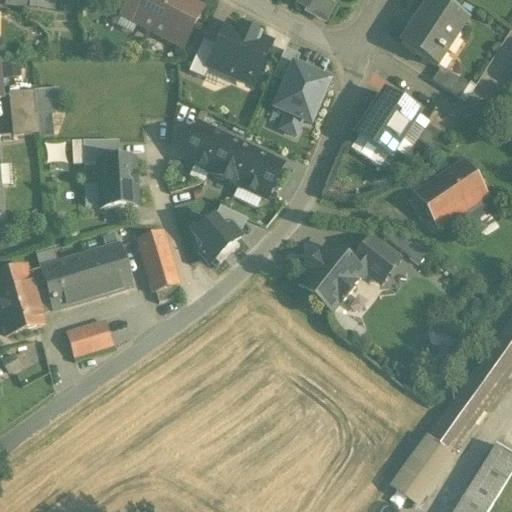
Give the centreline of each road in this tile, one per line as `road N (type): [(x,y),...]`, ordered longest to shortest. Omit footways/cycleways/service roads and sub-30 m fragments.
road 1 (residential): [(0,451),(265,251),(323,163),(360,56)]
road 2 (unclassified): [(432,511),(511,405)]
road 3 (residential): [(361,52),(470,123)]
road 4 (residential): [(360,56),(244,0)]
